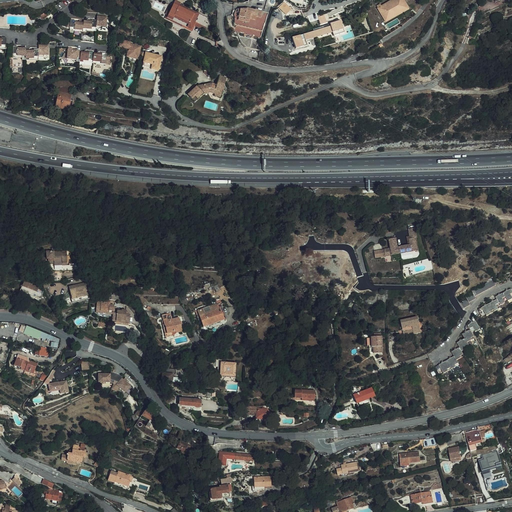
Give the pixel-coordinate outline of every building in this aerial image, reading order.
[(175,0),(170,7),(192,17),(194,13),(188,9),(180,4),(182,0),(181,0),(175,0)] [(407,7),(402,0),(388,0),(376,6),(383,20),(388,17),(387,14),(397,8),(399,11),(407,7)] [(278,9),(286,15),(291,9),(283,3),(278,9)] [(189,21),(192,17),(170,7),(168,11),(174,14),(175,12),(188,20),(188,21),(188,22),(187,23),(188,23),(190,22),(189,21)] [(189,7),(188,9),(194,13),(192,17),(196,19),(197,17),(199,13),(189,7)] [(397,8),(387,14),(388,17),(399,11),(397,8)] [(246,10),(241,11),(240,16),(239,21),(249,23),(250,18),(261,20),(262,13),(255,12),(247,10),(246,10)] [(189,28),(196,19),(192,17),(189,21),(190,22),(188,23),(187,23),(188,22),(188,21),(188,20),(175,12),(174,14),(168,11),(166,13),(189,28)] [(321,26),(327,24),(324,16),(318,18),(321,26)] [(108,28),(109,18),(99,17),(99,21),(98,26),(104,27),(108,28)] [(76,28),(76,30),(85,31),(85,29),(85,23),(77,22),(77,21),(72,20),(71,28),(76,28)] [(98,28),(98,26),(99,21),(94,21),(94,22),(85,22),(85,23),(85,29),(88,29),(93,30),(93,28),(98,28)] [(237,28),(236,37),(235,39),(246,49),(259,52),(264,26),(249,23),(249,25),(238,23),(235,22),(234,27),(237,28)] [(342,22),(331,25),(332,27),(294,40),(297,51),(309,47),(307,43),(334,34),(335,37),(346,34),(342,22)] [(130,53),(141,55),(141,56),(144,57),(145,51),(146,46),(132,43),(132,42),(123,40),(121,46),(126,47),(131,48),(130,50),(130,53)] [(23,56),(27,57),(27,51),(27,49),(19,48),(19,47),(14,46),(14,58),(23,58),(23,56)] [(40,55),(45,55),(49,55),(50,46),(40,46),(40,50),(40,55)] [(78,59),(82,59),(82,53),(83,52),(74,51),(74,49),(70,48),(69,59),(78,60),(78,59)] [(35,59),(35,57),(40,57),(40,55),(40,50),(35,50),(35,52),(27,51),(27,57),(27,59),(30,59),(35,59)] [(161,66),(163,56),(157,55),(158,53),(145,51),(144,57),(147,58),(146,61),(155,63),(155,64),(161,66)] [(90,60),(95,61),(95,54),(96,53),(91,53),(91,54),(82,53),(82,59),(82,61),(85,61),(90,62),(90,60)] [(103,63),(103,61),(108,62),(108,55),(104,54),(104,55),(95,54),(95,61),(95,62),(103,63)] [(210,87),(217,88),(218,84),(223,85),(226,74),(222,73),(223,70),(221,70),(219,70),(217,78),(211,77),(197,83),(194,86),(189,93),(196,99),(204,89),(210,87)] [(56,107),(62,108),(61,111),(67,112),(70,96),(58,94),(56,107)] [(386,256),(392,255),(412,252),(419,250),(417,236),(411,237),(410,237),(411,245),(398,247),(396,238),(389,239),(391,248),(384,249),(386,256)] [(376,257),(386,256),(384,249),(375,251),(376,257)] [(71,256),(74,256),(74,254),(71,254),(71,252),(59,252),(59,251),(51,251),(51,259),(52,259),(53,266),(61,268),(71,269),(71,267),(71,256)] [(413,258),(412,252),(392,255),(393,261),(413,258)] [(74,256),(71,256),(71,267),(71,269),(61,268),(72,272),(74,272),(74,267),(74,259),(75,259),(74,256)] [(36,283),(35,285),(32,284),(29,291),(34,294),(36,290),(45,295),(46,293),(42,289),(41,288),(42,286),(36,283)] [(89,299),(85,285),(68,289),(73,304),(89,299)] [(45,295),(36,290),(34,294),(44,299),(45,295)] [(505,302),(508,300),(504,293),(496,297),(498,301),(500,306),(506,303),(505,302)] [(496,308),(500,306),(498,301),(489,305),(494,315),(498,313),(496,308)] [(99,315),(112,316),(111,318),(116,318),(116,316),(117,305),(100,303),(99,315)] [(487,319),(494,315),(489,305),(478,311),(482,320),(486,318),(487,319)] [(224,319),(227,327),(229,327),(223,310),(219,311),(222,320),(224,319)] [(224,319),(222,320),(219,311),(200,318),(205,335),(227,327),(224,319)] [(133,318),(128,317),(129,313),(124,313),(124,314),(120,314),(119,316),(116,316),(116,318),(115,323),(119,323),(118,325),(123,326),(123,323),(132,324),(133,318)] [(166,318),(163,318),(165,324),(168,337),(173,335),(176,335),(177,335),(183,334),(179,319),(172,320),(171,318),(167,319),(166,318)] [(418,319),(401,322),(404,333),(413,331),(414,335),(421,334),(418,319)] [(468,327),(470,332),(472,334),(474,333),(475,334),(480,332),(475,323),(468,327)] [(24,333),(38,339),(41,331),(27,326),(24,333)] [(375,332),(374,335),(372,335),(372,345),(374,345),(374,351),(382,351),(382,331),(375,332)] [(475,340),(472,334),(470,332),(463,336),(465,341),(467,345),(475,340)] [(470,349),(467,345),(465,341),(457,345),(460,349),(462,354),(470,349)] [(39,355),(47,356),(49,348),(40,347),(39,355)] [(465,358),(462,354),(460,349),(452,354),(455,359),(457,363),(465,358)] [(23,365),(27,367),(26,370),(33,373),(38,363),(32,361),(31,362),(18,357),(15,363),(22,366),(23,365)] [(459,367),(457,363),(455,359),(447,363),(452,372),(459,367)] [(92,370),(91,362),(81,363),(82,371),(92,370)] [(218,362),(217,370),(220,370),(220,379),(223,379),(224,379),(230,379),(232,380),(235,381),(235,365),(225,364),(225,362),(218,362)] [(443,375),(444,376),(452,372),(447,363),(441,367),(435,370),(439,377),(443,375)] [(111,382),(118,385),(127,393),(133,387),(124,380),(125,377),(113,373),(112,374),(101,374),(101,382),(111,382)] [(62,391),(60,382),(49,384),(50,389),(46,389),(47,392),(50,391),(60,390),(60,391),(62,391)] [(68,393),(67,382),(60,382),(62,391),(60,391),(60,394),(68,393)] [(377,399),(373,391),(362,395),(360,392),(354,394),(359,406),(377,399)] [(316,394),(304,393),(304,394),(297,393),(296,401),(304,401),(304,400),(316,400),(316,394)] [(180,400),(179,406),(193,408),(195,410),(198,410),(200,409),(200,404),(194,403),(194,402),(180,400)] [(256,416),(255,421),(261,422),(264,421),(269,422),(270,416),(266,413),(262,412),(261,413),(256,412),(255,412),(255,414),(255,415),(257,415),(257,417),(256,416)] [(142,417),(149,421),(148,425),(146,428),(154,432),(158,426),(157,426),(157,424),(156,424),(155,424),(152,423),(154,419),(152,417),(144,413),(142,417)] [(479,431),(466,435),(472,454),(478,452),(476,445),(483,442),(479,431)] [(181,441),(182,438),(184,439),(186,434),(180,432),(176,439),(181,441)] [(424,442),(426,450),(439,447),(437,439),(424,442)] [(180,443),(176,451),(181,453),(180,456),(183,457),(189,459),(190,457),(194,458),(196,450),(187,447),(187,446),(184,445),(180,443)] [(81,458),(79,457),(79,454),(79,452),(74,451),(73,457),(73,460),(70,460),(69,460),(68,462),(63,462),(63,464),(83,468),(84,463),(86,464),(87,459),(85,458),(86,451),(82,451),(81,454),(81,458)] [(451,453),(453,464),(463,462),(461,451),(451,453)] [(481,463),(484,474),(499,470),(499,467),(503,466),(499,453),(484,458),(485,462),(481,463)] [(218,467),(225,468),(226,461),(233,462),(234,456),(219,454),(218,467)] [(421,466),(421,456),(401,455),(400,469),(409,469),(409,465),(421,466)] [(253,464),(254,458),(234,456),(233,462),(253,464)] [(342,466),(343,469),(337,470),(338,475),(360,471),(358,463),(347,465),(344,465),(342,466)] [(129,488),(131,482),(130,482),(132,477),(119,472),(118,475),(112,472),(108,482),(114,485),(115,485),(116,484),(129,488)] [(11,479),(18,486),(21,483),(14,476),(11,479)] [(45,479),(42,483),(52,489),(54,485),(45,479)] [(270,490),(270,480),(253,480),(254,490),(270,490)] [(217,488),(217,490),(208,490),(209,501),(218,501),(218,498),(219,498),(219,496),(226,496),(226,494),(229,494),(228,487),(217,488)] [(58,491),(46,488),(44,498),(56,501),(60,502),(61,496),(57,496),(58,491)] [(421,509),(434,507),(432,494),(410,498),(412,510),(420,509),(421,509)] [(353,497),(338,503),(339,506),(341,511),(344,511),(347,511),(348,511),(348,510),(355,507),(354,503),(355,503),(353,498),(353,497)] [(56,501),(44,498),(43,504),(54,507),(56,501)]
